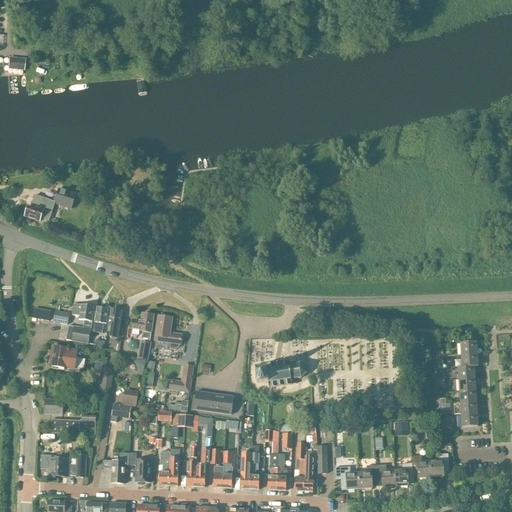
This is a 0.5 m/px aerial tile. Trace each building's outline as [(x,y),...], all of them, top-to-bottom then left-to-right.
[(22,70),(23,70),(24,60),(10,59),(9,69),(22,70)] [(58,189),(54,200),(56,201),(56,202),(73,208),(77,195),(69,192),(58,189)] [(28,208),(25,216),(40,221),(41,218),(50,221),(56,203),(54,202),(42,198),(36,195),(33,201),(31,209),(28,208)] [(74,305),(72,315),(80,317),(80,320),(84,321),(83,329),(91,330),(91,327),(92,322),(95,307),(82,305),(81,306),(74,305)] [(53,321),(54,310),(35,308),(34,319),(53,321)] [(106,324),(109,309),(97,308),(94,332),(102,334),(104,324),(106,324)] [(118,338),(122,311),(111,310),(109,327),(112,327),(110,337),(118,338)] [(56,311),(53,323),(68,325),(70,314),(56,311)] [(143,314),(142,322),(133,320),(132,330),(143,332),(142,340),(150,341),(154,316),(143,314)] [(179,348),(179,345),(180,345),(182,336),(170,334),(172,319),(159,317),(156,337),(161,337),(160,342),(159,345),(168,346),(169,348),(177,349),(179,348)] [(91,330),(83,329),(68,326),(66,341),(72,341),(71,348),(88,350),(91,330)] [(137,359),(148,361),(151,342),(140,341),(137,359)] [(461,356),(477,355),(476,343),(460,344),(461,356)] [(77,352),(70,350),(54,348),(51,366),(67,369),(74,370),(77,352)] [(461,356),(461,368),(473,367),(477,367),(477,355),(461,356)] [(290,364),(289,361),(255,367),(256,375),(265,374),(266,383),(267,384),(268,384),(269,388),(292,385),(297,385),(297,379),(301,379),(306,374),(305,367),(300,363),(290,364)] [(202,372),(212,373),(212,365),(203,365),(202,372)] [(183,366),(181,382),(171,380),(169,390),(190,394),(194,368),(183,366)] [(461,368),(458,368),(458,380),(474,379),(473,367),(461,368)] [(114,369),(104,368),(101,389),(111,390),(114,369)] [(256,375),(258,384),(266,383),(265,374),(256,375)] [(475,391),(474,379),(458,380),(459,392),(475,391)] [(124,393),(123,401),(137,403),(138,392),(132,391),(131,394),(124,393)] [(459,392),(460,403),(476,402),(475,391),(459,392)] [(232,416),(234,398),(196,393),(194,411),(232,416)] [(71,414),(72,403),(46,401),(45,415),(62,416),(62,413),(71,414)] [(460,416),(476,415),(476,402),(460,403),(460,416)] [(112,417),(129,420),(131,409),(113,406),(112,417)] [(172,413),(159,412),(158,422),(171,422),(172,413)] [(319,413),(311,414),(311,424),(319,424),(319,413)] [(173,426),(185,427),(185,415),(179,414),(179,415),(174,415),(173,426)] [(193,416),(185,415),(185,427),(198,428),(199,417),(193,417),(193,416)] [(476,415),(460,416),(461,428),(477,427),(476,415)] [(82,416),(82,421),(52,420),(51,433),(95,436),(96,422),(96,416),(82,416)] [(212,437),(212,418),(199,417),(199,427),(206,427),(205,436),(212,437)] [(408,423),(395,423),(395,433),(408,432),(408,423)] [(315,425),(306,424),(306,433),(314,434),(315,425)] [(283,434),(282,449),(291,449),(292,435),(283,434)] [(297,444),(296,460),(297,460),(305,461),(305,453),(305,452),(305,444),(297,444)] [(326,446),(317,446),(317,453),(317,455),(318,466),(318,474),(327,474),(326,455),(326,446)] [(251,453),(250,476),(249,490),(259,490),(260,476),(256,476),(256,470),(258,470),(259,453),(256,453),(256,449),(252,448),(251,453)] [(201,464),(210,465),(210,450),(202,450),(201,464)] [(210,450),(210,465),(220,465),(221,450),(210,450)] [(160,486),(169,487),(170,459),(170,453),(168,452),(163,451),(162,453),(161,453),(160,465),(163,465),(162,472),(160,472),(160,486)] [(223,468),(222,489),(232,489),(233,475),(233,468),(232,468),(232,464),(232,452),(224,451),(223,468)] [(240,490),(249,490),(250,476),(251,453),(242,453),(241,476),(240,490)] [(304,478),(303,492),(313,492),(314,479),(313,479),(313,466),(318,466),(317,455),(317,453),(305,453),(305,461),(304,478)] [(43,456),(42,469),(50,470),(49,476),(69,477),(69,476),(75,477),(77,477),(76,478),(85,478),(86,456),(76,455),(76,457),(76,463),(76,466),(69,465),(69,461),(68,461),(51,460),(51,457),(43,456)] [(268,477),(268,491),(277,491),(277,469),(278,455),(270,455),(269,468),(272,468),(272,477),(268,477)] [(277,469),(277,491),(286,491),(287,477),(283,477),(283,470),(284,470),(285,455),(278,455),(277,469)] [(443,477),(443,476),(449,475),(447,455),(437,455),(438,462),(430,462),(431,478),(443,477)] [(412,457),(412,464),(413,477),(418,477),(418,479),(431,478),(430,462),(422,463),(422,456),(412,457)] [(170,459),(169,487),(178,487),(179,473),(178,473),(178,459),(170,459)] [(136,466),(136,483),(138,483),(138,484),(139,485),(142,486),(143,484),(144,483),(145,483),(150,483),(151,460),(136,460),(136,466)] [(295,478),(295,492),(303,492),(304,478),(305,461),(297,460),(297,471),(298,471),(299,471),(299,478),(295,478)] [(123,463),(117,463),(113,462),(112,484),(124,485),(125,466),(123,466),(123,463)] [(187,487),(196,488),(197,466),(197,463),(188,463),(187,487)] [(197,463),(197,466),(196,488),(205,488),(206,467),(197,467),(197,463)] [(414,485),(413,477),(412,464),(402,464),(403,471),(395,472),(396,486),(414,485)] [(378,487),(396,486),(395,472),(387,472),(386,465),(376,466),(378,487)] [(360,488),(378,487),(376,466),(366,467),(367,474),(359,474),(360,488)] [(214,488),(222,489),(223,468),(215,467),(214,488)] [(342,489),(360,488),(359,474),(351,474),(350,468),(340,468),(334,469),(335,479),(341,479),(342,489)] [(71,511),(72,503),(65,502),(49,501),(48,511),(71,511)] [(87,503),(86,511),(106,511),(107,504),(102,504),(87,503)]
